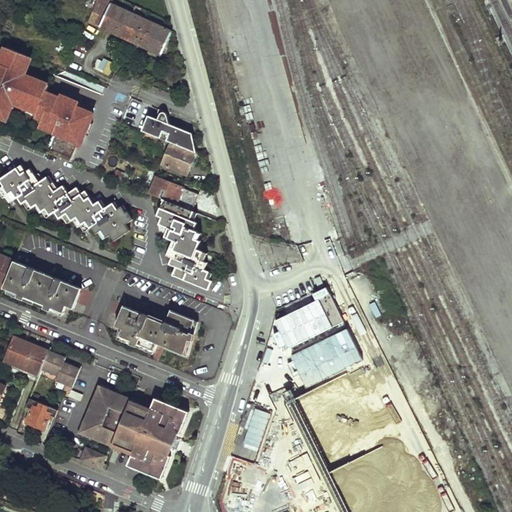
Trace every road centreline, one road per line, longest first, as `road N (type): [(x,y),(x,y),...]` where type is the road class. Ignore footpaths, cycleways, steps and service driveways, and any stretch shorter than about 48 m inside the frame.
road 1 (tertiary): [(175,0),(250,283),(225,400)]
road 2 (residential): [(0,307),(225,400)]
road 3 (tertiary): [(0,438),(169,511)]
